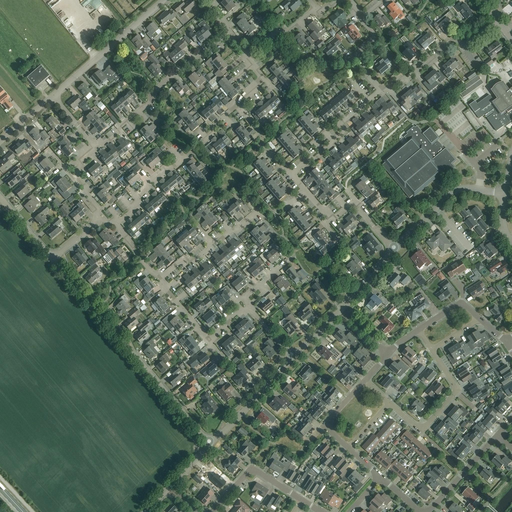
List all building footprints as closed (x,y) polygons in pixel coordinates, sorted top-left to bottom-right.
[(196,5),(191,0),(189,0),(184,5),(181,1),(173,8),(177,13),(182,8),(187,14),(196,5)] [(225,9),(231,3),(233,1),(232,0),(224,0),(225,1),(221,4),(225,9)] [(301,4),(297,0),(293,0),(289,3),(287,0),(281,5),(285,10),(289,7),(292,11),(301,4)] [(463,6),(461,2),(455,7),(459,13),(461,12),(467,20),(473,14),(465,4),(463,6)] [(231,3),(225,9),(229,13),(233,10),(235,12),(239,8),(236,3),(233,5),(231,3)] [(404,17),(404,16),(402,14),(402,13),(394,3),(388,8),(391,13),(389,14),(394,20),(398,17),(400,19),(401,19),(404,17)] [(340,29),(347,23),(344,19),(346,18),(340,10),(330,19),(336,26),(337,25),(340,29)] [(168,14),(166,11),(162,15),(163,15),(158,19),(163,25),(169,20),(170,21),(175,17),(170,12),(168,14)] [(441,19),(449,29),(453,25),(449,20),(452,18),(452,19),(455,17),(450,11),(443,18),(441,19)] [(243,14),(238,17),(241,21),(236,25),(240,29),(247,24),(244,20),(247,18),(243,14)] [(380,15),(374,20),(380,27),(384,24),(386,26),(390,23),(385,16),(382,18),(380,15)] [(445,33),(449,29),(441,19),(437,23),(436,22),(433,24),(437,30),(440,28),(445,33)] [(199,32),(206,40),(210,36),(205,29),(208,27),(203,21),(198,25),(202,30),(199,32)] [(315,41),(320,37),(317,34),(321,31),(314,22),(308,26),(314,33),(310,36),(315,41)] [(159,30),(153,23),(146,29),(149,32),(146,34),(152,41),(158,35),(157,35),(161,32),(159,30)] [(247,24),(240,29),(244,34),(249,30),(251,33),(256,29),(252,24),(250,26),(247,24)] [(357,30),(352,25),(350,28),(348,26),(342,31),(345,35),(347,34),(350,37),(347,39),(347,41),(351,44),(352,44),(354,43),(354,41),(360,36),(356,31),(357,30)] [(192,30),(188,34),(192,39),(195,37),(201,44),(206,40),(199,32),(196,34),(192,30)] [(424,39),(429,45),(434,41),(431,37),(433,35),(429,30),(426,32),(428,34),(424,39)] [(305,40),(300,33),(294,38),(300,46),(304,42),(308,47),(313,43),(308,37),(305,40)] [(142,41),(138,36),(132,41),(139,49),(143,46),(146,49),(151,45),(145,38),(142,41)] [(429,45),(424,39),(421,36),(414,42),(418,47),(421,45),(424,50),(429,45)] [(329,58),(338,50),(336,48),(340,44),(337,40),(335,38),(329,43),(330,45),(323,51),(329,58)] [(173,52),(179,60),(184,55),(181,51),(184,49),(186,47),(181,40),(178,43),(173,47),(176,50),(173,52)] [(319,49),(324,44),(320,40),(315,45),(319,49)] [(411,62),(417,57),(410,49),(413,47),(409,42),(405,46),(408,50),(404,53),(406,56),(404,57),(407,60),(408,59),(411,62)] [(502,49),(497,42),(486,50),(492,59),(497,55),(495,54),(501,49),(502,50),(504,49),(503,48),(502,49)] [(179,60),(173,52),(170,55),(167,52),(166,52),(165,52),(163,53),(163,54),(164,55),(163,56),(168,62),(171,60),(174,64),(179,60)] [(155,77),(161,72),(156,66),(159,63),(152,55),(148,58),(153,64),(148,69),(155,77)] [(280,64),(284,60),(280,56),(275,60),(280,64)] [(216,68),(223,62),(219,57),(215,60),(213,57),(205,64),(209,68),(213,65),(216,68)] [(381,75),(388,68),(386,65),(389,62),(385,57),(379,62),(382,65),(376,69),(381,75)] [(448,63),(454,70),(456,68),(458,71),(463,67),(459,62),(457,64),(453,59),(448,63)] [(488,67),(494,63),(490,59),(485,63),(488,67)] [(276,63),(275,61),(273,63),(271,65),(273,67),(276,71),(279,68),(276,64),(276,63)] [(211,86),(216,82),(226,73),(224,70),(227,67),(223,62),(216,68),(219,71),(215,74),(216,76),(208,83),(211,86)] [(100,70),(91,77),(95,82),(94,83),(96,87),(107,78),(110,82),(114,79),(116,81),(123,75),(112,63),(106,69),(106,70),(103,73),(100,70)] [(454,70),(448,63),(443,68),(445,70),(442,72),(449,79),(454,75),(451,72),(454,70)] [(35,88),(50,76),(41,65),(26,78),(35,88)] [(276,71),(273,67),(271,65),(269,66),(267,68),(268,70),(269,70),(273,74),(276,71)] [(272,81),(282,72),(279,68),(276,71),(273,74),(274,76),(270,79),(272,81)] [(289,77),(296,73),(294,70),(292,72),(289,68),(285,70),(289,77)] [(430,75),(435,81),(438,79),(441,83),(446,79),(441,73),(439,75),(435,70),(430,75)] [(466,76),(469,81),(477,75),(474,71),(466,76)] [(280,82),(286,76),(282,72),(272,81),(274,83),(278,80),(280,82)] [(198,79),(194,73),(188,78),(194,85),(197,83),(200,86),(205,81),(201,76),(198,79)] [(433,83),(435,81),(430,75),(425,79),(429,84),(426,85),(431,91),(436,87),(433,83)] [(466,90),(481,79),(478,75),(463,86),(466,90)] [(279,89),(289,80),(286,76),(280,82),(281,84),(277,87),(279,89)] [(222,88),(232,79),(230,77),(226,80),(225,78),(218,84),(222,88)] [(225,92),(231,86),(230,84),(234,81),(232,79),(222,88),(225,92)] [(481,79),(460,94),(463,98),(467,95),(484,83),(481,79)] [(286,90),(293,84),(289,80),(279,89),(280,91),(285,88),(286,90)] [(183,87),(178,82),(173,86),(179,94),(182,91),(185,94),(190,90),(185,85),(183,87)] [(493,90),(491,91),(498,99),(495,102),(490,95),(478,104),(475,101),(469,105),(478,117),(480,115),(482,117),(485,115),(486,116),(486,117),(487,117),(497,131),(505,126),(506,127),(511,123),(510,122),(511,120),(511,88),(510,90),(504,82),(502,83),(499,84),(497,85),(495,87),(493,90)] [(89,89),(87,86),(84,83),(78,89),(85,97),(90,93),(95,98),(99,95),(92,87),(90,89),(89,88),(89,89)] [(228,96),(239,87),(237,85),(233,88),(231,86),(225,92),(228,96)] [(0,103),(1,105),(2,104),(7,109),(8,111),(13,106),(8,100),(9,99),(5,94),(2,89),(1,89),(0,87),(0,103)] [(239,87),(228,96),(232,100),(238,94),(237,92),(241,89),(239,87)] [(411,90),(406,94),(412,101),(415,105),(424,96),(419,91),(416,87),(412,91),(411,91),(411,90)] [(127,94),(136,106),(138,104),(135,100),(137,98),(131,91),(127,94)] [(346,101),(348,100),(346,97),(343,93),(339,97),(346,106),(348,104),(346,101)] [(403,100),(400,103),(407,111),(415,105),(412,101),(406,94),(405,94),(404,93),(400,97),(401,98),(403,100)] [(134,107),(136,106),(127,94),(123,98),(129,105),(131,103),(134,107)] [(273,98),(269,94),(267,96),(276,106),(280,103),(275,97),(273,98)] [(80,101),(75,96),(67,103),(73,109),(79,104),(82,108),(86,104),(82,99),(80,101)] [(266,103),(272,110),(276,106),(267,96),(265,98),(268,102),(266,103)] [(346,106),(339,97),(335,100),(340,106),(342,104),(345,107),(346,106)] [(382,97),(379,100),(392,115),(398,109),(394,104),(392,106),(389,103),(387,105),(385,102),(386,102),(382,97)] [(126,107),(129,105),(123,98),(119,101),(128,112),(130,111),(126,107)] [(222,114),(224,112),(221,108),(223,106),(217,100),(213,103),(222,114)] [(331,103),(338,113),(340,111),(338,108),(340,106),(335,100),(331,103)] [(386,116),(390,113),(379,100),(377,101),(383,108),(381,110),(386,116)] [(126,114),(128,112),(119,101),(115,105),(121,112),(123,110),(126,114)] [(265,105),(261,101),(259,103),(268,113),(272,110),(266,103),(265,105)] [(222,114),(213,103),(209,107),(215,113),(217,111),(220,115),(222,114)] [(264,117),(268,113),(259,103),(257,105),(260,109),(258,110),(261,114),(264,117)] [(338,113),(331,103),(327,107),(332,113),(334,111),(337,114),(338,113)] [(119,113),(121,112),(115,105),(110,108),(120,119),(122,117),(119,113)] [(386,116),(381,110),(379,111),(374,105),(372,107),(374,109),(382,120),(386,116)] [(213,115),(215,113),(209,107),(205,110),(214,121),(216,119),(213,115)] [(330,115),(332,113),(327,107),(323,110),(326,114),(330,118),(331,119),(332,118),(330,115)] [(374,109),(374,110),(372,111),(375,115),(373,116),(377,121),(378,123),(382,120),(374,109)] [(178,123),(188,114),(185,110),(179,115),(180,117),(176,121),(178,123)] [(194,110),(190,113),(196,120),(200,116),(194,110)] [(212,122),(214,121),(205,110),(201,114),(206,120),(208,118),(212,122)] [(255,119),(261,114),(258,110),(254,114),(254,113),(252,115),(254,117),(253,117),(255,119)] [(85,125),(96,116),(93,112),(86,117),(88,120),(83,123),(85,125)] [(373,116),(372,115),(369,116),(366,113),(364,114),(373,125),(377,121),(373,116)] [(183,125),(192,118),(188,114),(178,123),(180,125),(181,123),(183,125)] [(261,114),(255,119),(256,121),(257,120),(258,123),(260,121),(260,120),(264,117),(261,114)] [(369,128),(373,125),(364,114),(362,116),(365,120),(363,122),(369,128)] [(301,125),(311,117),(309,115),(306,118),(304,116),(298,121),(301,125)] [(55,121),(52,116),(48,119),(49,119),(46,122),(53,129),(54,128),(57,131),(60,135),(61,137),(66,133),(65,131),(62,127),(61,128),(58,124),(59,124),(56,120),(55,121)] [(96,116),(85,125),(87,127),(91,124),(93,126),(100,120),(96,116)] [(305,129),(311,124),(309,122),(313,119),(311,117),(301,125),(305,129)] [(369,128),(363,122),(361,123),(356,117),(354,119),(365,131),(369,128)] [(195,122),(192,118),(183,125),(185,127),(183,129),(185,131),(195,122)] [(361,135),(365,131),(354,119),(352,121),(356,125),(353,127),(358,132),(355,134),(360,139),(362,137),(361,135)] [(92,133),(103,124),(100,120),(93,126),(94,128),(90,131),(92,133)] [(195,122),(185,131),(186,133),(191,130),(192,132),(199,126),(195,122)] [(237,126),(242,133),(245,130),(242,126),(242,125),(241,123),(239,125),(237,126)] [(308,133),(318,125),(316,123),(312,125),(311,124),(305,129),(308,133)] [(103,124),(92,133),(94,135),(98,132),(100,134),(107,128),(103,124)] [(143,136),(154,126),(152,124),(148,128),(146,126),(140,131),(143,136)] [(318,125),(308,133),(311,137),(318,132),(316,130),(319,127),(318,125)] [(146,140),(153,134),(152,132),(156,128),(154,126),(143,136),(146,140)] [(239,135),(242,133),(237,126),(235,128),(233,130),(235,132),(235,131),(239,135)] [(421,132),(417,126),(415,128),(414,127),(406,133),(407,134),(404,137),(408,142),(385,161),(386,162),(382,166),(403,190),(402,191),(409,199),(414,195),(415,196),(440,174),(444,177),(454,168),(451,164),(456,161),(452,156),(450,157),(447,154),(448,153),(437,140),(439,139),(430,129),(423,135),(421,132)] [(41,134),(37,129),(36,128),(29,133),(31,135),(36,142),(41,138),(44,142),(45,142),(42,145),(44,147),(46,144),(46,143),(47,144),(50,141),(49,140),(50,139),(49,138),(48,138),(43,132),(41,134)] [(242,133),(239,135),(242,139),(252,131),(251,129),(247,132),(245,130),(242,133)] [(220,139),(226,146),(227,147),(231,145),(229,143),(230,142),(224,136),(225,135),(224,133),(222,130),(218,133),(222,138),(220,139)] [(55,142),(57,140),(52,135),(53,134),(51,131),(48,134),(55,142)] [(254,133),(252,131),(241,140),(246,146),(253,140),(250,136),(254,133)] [(280,143),(287,138),(286,137),(289,134),(287,131),(277,139),(280,143)] [(153,134),(146,140),(150,144),(161,134),(159,132),(155,136),(153,134)] [(63,136),(56,141),(63,149),(62,150),(62,151),(68,157),(73,153),(68,147),(71,145),(66,140),(63,136)] [(226,146),(220,139),(218,141),(215,137),(213,139),(222,149),(226,146)] [(284,147),(293,139),(292,137),(288,140),(287,138),(280,143),(284,147)] [(348,139),(357,149),(361,145),(363,148),(365,145),(361,140),(358,142),(356,139),(354,141),(350,137),(348,139)] [(119,140),(129,151),(133,147),(134,149),(136,148),(130,141),(129,143),(127,140),(125,142),(121,138),(119,140)] [(209,154),(211,152),(213,154),(216,151),(217,153),(222,149),(213,139),(211,141),(212,142),(214,145),(213,146),(211,144),(208,147),(210,150),(207,152),(209,154)] [(293,139),(284,147),(287,151),(293,146),(292,144),(295,141),(293,139)] [(353,152),(357,149),(348,139),(346,140),(350,144),(348,146),(353,152)] [(32,146),(28,141),(26,140),(23,143),(21,140),(17,144),(12,149),(18,155),(25,149),(27,151),(32,146)] [(125,154),(129,151),(119,140),(117,141),(121,146),(119,147),(125,154)] [(277,144),(273,140),(268,144),(273,148),(277,144)] [(112,143),(110,145),(121,158),(125,154),(119,147),(117,149),(112,143)] [(353,152),(348,146),(346,147),(343,144),(340,145),(349,156),(353,152)] [(110,145),(107,146),(111,151),(109,153),(115,160),(119,156),(110,145)] [(290,155),(300,147),(298,145),(295,147),(293,146),(287,151),(290,155)] [(345,159),(349,156),(340,145),(338,147),(341,151),(339,153),(341,154),(345,159)] [(158,147),(148,156),(150,159),(156,165),(160,161),(156,157),(162,152),(158,147)] [(300,147),(290,155),(294,159),(300,153),(299,152),(302,149),(300,147)] [(341,154),(339,156),(336,153),(337,152),(334,148),(331,151),(342,164),(347,161),(345,159),(341,154)] [(107,154),(104,150),(102,152),(111,163),(112,164),(116,161),(115,160),(109,153),(107,154)] [(338,168),(342,164),(331,151),(328,153),(331,157),(332,156),(335,160),(333,161),(338,168)] [(0,170),(2,173),(11,165),(9,162),(15,157),(14,156),(11,152),(1,160),(2,161),(0,163),(0,170)] [(107,167),(111,163),(102,152),(100,154),(103,158),(101,160),(107,167)] [(42,166),(44,169),(50,163),(46,158),(42,162),(39,160),(37,157),(33,161),(39,169),(42,166)] [(156,165),(150,159),(148,160),(146,158),(140,162),(144,167),(147,164),(151,169),(156,165)] [(256,169),(266,161),(264,158),(261,161),(259,159),(253,165),(256,169)] [(333,161),(330,158),(328,159),(331,163),(329,165),(331,168),(329,170),(334,175),(335,176),(336,175),(336,173),(334,171),(338,168),(333,161)] [(190,174),(200,165),(199,163),(195,166),(193,164),(195,163),(192,160),(185,165),(188,169),(187,170),(190,174)] [(260,173),(266,167),(265,166),(268,163),(266,161),(256,169),(260,173)] [(50,163),(44,169),(41,171),(43,173),(47,178),(52,174),(49,172),(54,168),(50,163)] [(93,167),(99,175),(102,174),(103,175),(108,171),(104,166),(101,168),(97,164),(93,167)] [(127,173),(135,182),(140,179),(136,174),(141,169),(138,164),(130,171),(127,173)] [(193,178),(200,172),(198,170),(202,167),(200,165),(190,174),(193,178)] [(263,177),(273,168),(271,166),(267,169),(266,167),(260,173),(263,177)] [(11,188),(21,180),(17,175),(20,172),(16,167),(11,171),(13,174),(5,181),(11,188)] [(97,177),(99,175),(93,167),(88,171),(92,176),(90,178),(93,183),(98,179),(97,177)] [(305,180),(303,182),(305,185),(318,174),(318,173),(315,169),(314,170),(312,167),(310,169),(312,172),(308,175),(310,177),(309,178),(308,177),(307,177),(306,178),(306,179),(305,180)] [(273,168),(263,177),(266,181),(273,175),(271,173),(274,171),(273,168)] [(197,182),(207,173),(206,171),(202,175),(200,172),(193,178),(197,182)] [(178,184),(179,186),(184,182),(177,174),(175,176),(171,172),(169,173),(178,184)] [(131,186),(135,182),(127,173),(125,175),(118,181),(122,185),(124,184),(127,181),(131,186)] [(169,181),(174,187),(178,184),(169,173),(167,175),(171,179),(169,181)] [(207,173),(197,182),(200,186),(207,181),(205,178),(209,175),(207,173)] [(315,183),(322,178),(318,174),(305,185),(307,187),(310,185),(310,184),(313,181),(315,183)] [(367,184),(367,185),(370,182),(368,180),(367,181),(363,176),(358,180),(360,183),(355,187),(359,191),(367,184)] [(60,189),(67,183),(63,178),(59,182),(56,179),(51,183),(55,188),(58,186),(60,189)] [(174,187),(169,181),(167,183),(163,178),(161,180),(170,191),(174,187)] [(312,187),(309,190),(312,193),(315,190),(325,182),(322,178),(315,183),(317,185),(313,188),(312,187)] [(268,189),(278,181),(277,179),(273,182),(271,180),(265,185),(268,189)] [(20,199),(29,192),(25,188),(28,185),(24,180),(19,185),(21,188),(15,193),(20,199)] [(166,194),(170,191),(161,180),(159,182),(162,186),(161,188),(162,189),(166,194)] [(101,200),(108,194),(105,191),(113,184),(111,182),(109,184),(107,181),(98,189),(101,192),(97,195),(101,200)] [(272,193),(278,188),(277,186),(280,184),(278,181),(268,189),(272,193)] [(322,191),(328,186),(325,182),(315,190),(316,192),(320,189),(322,191)] [(67,183),(60,189),(62,192),(60,194),(64,198),(69,194),(67,191),(71,187),(67,183)] [(369,187),(367,185),(367,184),(359,191),(363,196),(366,193),(368,195),(369,197),(376,191),(375,190),(371,185),(369,187)] [(332,190),(328,186),(322,191),(324,193),(318,198),(319,200),(321,198),(332,190)] [(278,188),(272,193),(275,197),(285,189),(283,187),(280,190),(278,188)] [(285,189),(275,197),(278,201),(285,196),(283,194),(287,191),(285,189)] [(332,197),(334,199),(335,198),(339,195),(340,195),(337,192),(335,194),(332,190),(321,198),(323,200),(327,197),(329,199),(332,197)] [(36,198),(34,196),(37,193),(36,191),(32,195),(28,199),(30,201),(24,206),(30,214),(37,208),(35,206),(39,202),(40,201),(37,197),(36,198)] [(122,197),(127,193),(125,191),(121,195),(119,194),(116,197),(117,199),(118,200),(122,196),(122,197)] [(153,193),(162,204),(166,200),(160,193),(158,195),(155,191),(153,193)] [(372,208),(379,203),(377,200),(380,197),(375,192),(369,197),(371,200),(368,203),(372,208)] [(158,207),(162,204),(153,193),(151,195),(154,198),(152,200),(158,207)] [(108,194),(101,200),(105,204),(108,201),(111,204),(116,200),(112,195),(110,197),(108,194)] [(158,207),(152,200),(150,202),(147,198),(145,200),(154,211),(158,207)] [(150,214),(154,211),(145,200),(143,202),(146,205),(144,207),(150,214)] [(238,200),(234,204),(240,211),(242,213),(244,211),(245,213),(247,212),(247,211),(248,209),(241,201),(240,203),(238,200)] [(73,210),(80,218),(85,215),(81,210),(84,208),(79,202),(76,204),(77,206),(73,210)] [(194,216),(196,219),(207,209),(208,209),(209,208),(205,203),(197,211),(198,213),(194,216)] [(240,211),(234,204),(230,207),(239,218),(241,217),(238,213),(240,211)] [(237,220),(239,218),(230,207),(228,205),(224,209),(232,218),(234,216),(237,220)] [(41,227),(47,222),(45,219),(47,218),(44,215),(49,210),(45,206),(37,212),(39,214),(34,219),(41,227)] [(80,218),(73,210),(70,212),(70,213),(64,206),(59,209),(66,217),(69,215),(72,218),(76,222),(79,219),(80,218)] [(291,217),(300,209),(299,207),(295,210),(294,208),(287,213),(291,217)] [(397,229),(402,225),(401,224),(406,220),(402,215),(405,213),(399,207),(394,211),(398,215),(392,220),(395,225),(394,226),(397,229)] [(483,215),(476,207),(470,212),(469,210),(466,212),(464,210),(460,213),(467,221),(465,222),(471,230),(474,228),(482,238),(485,235),(485,234),(486,233),(485,232),(489,229),(482,220),(481,220),(480,218),(483,215)] [(203,219),(210,213),(208,211),(210,209),(209,208),(208,209),(207,209),(196,219),(197,221),(202,217),(203,219)] [(294,221),(300,216),(299,214),(302,211),(300,209),(291,217),(294,221)] [(139,210),(136,213),(145,223),(147,225),(148,225),(149,224),(147,221),(149,220),(147,217),(149,216),(146,213),(145,214),(144,213),(143,214),(141,212),(140,211),(139,210)] [(136,220),(141,227),(145,223),(136,213),(134,215),(138,219),(136,220)] [(214,217),(215,216),(214,217),(210,213),(203,219),(205,221),(201,224),(203,227),(214,217)] [(297,225),(307,217),(305,214),(302,217),(300,216),(294,221),(297,225)] [(346,225),(351,232),(356,228),(352,223),(357,219),(352,214),(345,219),(348,223),(346,225)] [(214,217),(203,227),(204,229),(208,225),(210,227),(219,220),(215,216),(214,217)] [(301,229),(307,223),(305,222),(309,219),(307,217),(297,225),(301,229)] [(58,218),(51,223),(53,226),(46,232),(52,239),(62,230),(59,227),(58,228),(56,227),(61,222),(58,218)] [(141,227),(136,220),(134,222),(130,218),(128,219),(137,230),(141,227)] [(137,230),(128,219),(126,221),(130,225),(128,227),(129,229),(127,231),(133,238),(136,236),(135,235),(138,231),(137,230)] [(307,223),(301,229),(304,233),(314,225),(312,222),(308,225),(307,223)] [(351,232),(346,225),(343,227),(340,223),(336,227),(341,233),(343,231),(347,236),(351,232)] [(188,231),(197,242),(199,240),(196,236),(197,235),(192,228),(190,226),(187,230),(188,231)] [(253,237),(264,228),(263,226),(259,229),(257,227),(250,233),(253,237)] [(257,241),(264,235),(262,233),(266,230),(264,228),(253,237),(257,241)] [(110,237),(105,230),(99,235),(106,243),(109,240),(112,244),(117,240),(112,235),(110,237)] [(325,236),(320,230),(315,235),(311,230),(305,235),(307,237),(311,242),(314,238),(317,242),(325,236)] [(195,244),(197,242),(188,231),(184,235),(189,241),(191,240),(195,244)] [(444,252),(452,246),(447,240),(440,231),(427,243),(430,247),(431,246),(434,250),(439,246),(444,252)] [(184,235),(182,233),(178,237),(180,238),(189,249),(191,247),(187,243),(189,241),(184,235)] [(264,235),(257,241),(260,245),(262,244),(264,245),(272,238),(271,237),(272,236),(270,234),(266,237),(264,235)] [(378,245),(369,234),(363,239),(367,244),(363,247),(368,253),(367,254),(369,256),(370,256),(374,253),(375,253),(375,252),(377,250),(375,248),(378,245)] [(325,236),(317,242),(322,247),(318,250),(323,256),(331,249),(326,244),(329,241),(325,236)] [(187,251),(189,249),(180,238),(175,242),(181,248),(183,246),(187,251)] [(230,240),(240,252),(244,248),(238,241),(236,243),(232,239),(230,240)] [(90,240),(84,245),(91,254),(95,250),(98,254),(103,249),(96,241),(93,243),(90,240)] [(236,255),(240,252),(230,240),(228,242),(232,246),(230,248),(236,255)] [(152,258),(163,249),(162,248),(164,247),(164,246),(162,244),(162,243),(160,245),(153,251),(155,253),(151,256),(152,258)] [(222,247),(232,258),(236,255),(230,248),(228,250),(222,243),(220,245),(222,247)] [(268,252),(275,260),(280,256),(276,252),(279,249),(274,243),(269,248),(270,250),(268,252)] [(498,252),(490,243),(486,246),(483,243),(477,249),(481,254),(484,251),(490,259),(498,252)] [(458,257),(462,253),(456,245),(451,249),(458,257)] [(228,262),(232,258),(222,247),(220,249),(224,253),(222,255),(228,262)] [(80,266),(86,261),(81,256),(84,253),(79,248),(75,251),(77,254),(72,258),(75,261),(80,266)] [(108,264),(115,258),(120,264),(128,257),(121,249),(115,253),(112,250),(103,258),(108,264)] [(160,259),(167,253),(163,249),(152,258),(154,260),(158,257),(160,259)] [(428,267),(431,264),(421,251),(411,258),(420,269),(425,264),(428,267)] [(228,262),(222,255),(220,256),(216,252),(214,254),(224,265),(228,262)] [(271,264),(275,260),(268,252),(266,253),(264,252),(259,256),(264,262),(267,259),(271,264)] [(159,266),(170,257),(167,253),(160,259),(162,261),(158,264),(159,266)] [(224,265),(214,254),(212,256),(213,258),(211,260),(213,263),(214,262),(219,269),(224,265)] [(354,276),(361,270),(356,265),(360,262),(355,255),(349,260),(351,262),(346,266),(354,276)] [(170,257),(159,266),(161,268),(165,265),(167,267),(174,261),(170,257)] [(255,266),(253,268),(259,274),(263,270),(260,267),(262,265),(257,258),(252,262),(255,266)] [(488,267),(492,273),(496,271),(499,271),(501,274),(509,269),(505,262),(502,265),(499,260),(488,267)] [(466,270),(460,261),(450,268),(449,267),(445,270),(451,278),(457,274),(458,276),(466,270)] [(203,264),(212,275),(216,271),(210,264),(208,266),(205,262),(203,264)] [(208,278),(212,275),(203,264),(201,266),(204,270),(202,271),(208,278)] [(91,285),(100,277),(96,273),(100,270),(95,265),(89,270),(91,273),(85,278),(91,285)] [(259,274),(253,268),(251,269),(248,266),(242,271),(247,276),(250,273),(254,278),(259,274)] [(297,274),(291,267),(286,272),(293,281),(297,278),(301,282),(302,283),(307,279),(305,278),(299,271),(297,274)] [(195,271),(193,269),(193,268),(191,270),(194,274),(192,276),(198,283),(202,280),(195,271)] [(436,268),(431,273),(434,276),(439,272),(436,268)] [(208,278),(202,271),(201,269),(199,271),(197,269),(195,271),(202,280),(204,282),(208,278)] [(236,281),(242,288),(246,285),(242,280),(244,278),(239,272),(235,275),(238,279),(236,281)] [(187,273),(185,275),(194,286),(198,283),(192,276),(190,277),(187,273)] [(400,278),(394,273),(386,282),(388,284),(388,286),(390,286),(394,290),(393,288),(399,281),(404,286),(409,280),(404,274),(400,278)] [(185,275),(183,277),(186,281),(184,283),(190,290),(194,286),(185,275)] [(284,282),(280,277),(274,282),(280,290),(283,287),(285,290),(290,286),(286,280),(284,282)] [(144,288),(151,283),(146,278),(142,282),(139,278),(133,283),(136,286),(139,289),(142,286),(144,288)] [(445,299),(451,294),(448,290),(452,287),(446,280),(440,285),(444,289),(436,295),(441,301),(445,298),(445,299)] [(242,288),(236,281),(231,285),(228,281),(226,283),(231,289),(233,287),(237,292),(242,288)] [(474,299),(484,292),(481,288),(484,286),(481,281),(468,290),(474,299)] [(151,283),(144,288),(146,291),(142,294),(149,301),(154,296),(151,293),(153,291),(152,290),(155,288),(151,283)] [(319,304),(325,299),(319,291),(321,289),(316,283),(312,287),(316,292),(314,293),(312,291),(309,294),(311,296),(314,299),(319,304)] [(220,296),(225,302),(230,298),(227,294),(229,292),(225,287),(220,291),(222,294),(220,296)] [(265,312),(273,306),(269,302),(274,298),(270,293),(264,298),(266,301),(260,307),(265,312)] [(389,303),(380,294),(377,297),(374,294),(369,299),(371,301),(365,307),(365,308),(366,306),(371,311),(376,306),(378,307),(382,302),(386,306),(389,303)] [(425,299),(422,294),(411,301),(411,302),(412,301),(415,306),(408,310),(407,314),(408,316),(407,317),(409,321),(411,320),(412,322),(421,315),(419,312),(430,305),(425,299)] [(122,314),(129,307),(125,303),(128,300),(124,295),(119,300),(121,303),(116,307),(119,310),(117,311),(117,312),(119,314),(120,314),(122,313),(122,314)] [(217,302),(221,306),(225,302),(220,296),(218,298),(215,295),(210,300),(214,305),(217,302)] [(277,300),(282,306),(286,303),(281,297),(277,300)] [(158,309),(165,303),(161,298),(157,301),(155,299),(150,303),(152,305),(154,304),(158,308),(158,309)] [(212,304),(208,300),(202,304),(200,302),(194,307),(198,312),(202,308),(204,311),(212,304)] [(309,318),(312,316),(308,311),(311,308),(306,302),(301,306),(304,309),(297,314),(304,322),(309,317),(309,318)] [(158,309),(158,308),(156,310),(159,313),(162,317),(167,313),(165,311),(169,308),(165,303),(158,309)] [(500,310),(495,305),(490,311),(496,316),(494,318),(500,323),(507,315),(501,310),(500,310)] [(281,310),(286,317),(290,314),(285,307),(281,310)] [(130,331),(138,323),(134,318),(139,313),(136,309),(128,315),(131,319),(124,324),(130,331)] [(214,316),(210,311),(206,314),(204,312),(203,313),(205,316),(202,318),(208,324),(214,319),(217,322),(221,318),(217,314),(214,316)] [(288,323),(283,327),(290,335),(297,329),(294,325),(298,322),(291,314),(284,320),(288,323)] [(174,327),(180,321),(177,316),(172,320),(170,318),(165,322),(164,323),(170,330),(174,327)] [(388,333),(393,327),(389,324),(390,323),(383,316),(379,321),(383,324),(383,325),(379,329),(385,334),(387,332),(388,333)] [(243,320),(239,324),(247,333),(249,331),(250,332),(254,328),(248,321),(246,323),(243,320)] [(146,340),(149,337),(144,331),(150,326),(147,321),(138,329),(141,332),(135,337),(140,343),(145,339),(146,340)] [(174,327),(170,330),(172,332),(173,331),(177,336),(182,332),(180,329),(184,326),(180,321),(174,327)] [(247,333),(239,324),(235,328),(237,331),(234,333),(236,335),(236,334),(241,340),(245,336),(244,335),(247,333)] [(345,335),(340,330),(334,336),(342,343),(345,340),(350,345),(356,339),(350,333),(347,336),(346,335),(345,335)] [(478,331),(473,334),(481,347),(483,346),(483,344),(483,343),(488,340),(484,333),(481,335),(478,331)] [(481,347),(473,334),(468,338),(471,342),(467,344),(472,351),(477,347),(478,348),(480,348),(481,347)] [(183,347),(185,349),(187,347),(194,341),(190,337),(185,341),(183,338),(179,342),(183,347)] [(226,341),(232,348),(237,344),(240,347),(243,345),(238,340),(235,342),(231,337),(226,341)] [(150,359),(157,353),(153,349),(156,346),(151,340),(145,345),(148,348),(143,351),(150,359)] [(269,359),(275,354),(270,348),(273,346),(269,340),(264,344),(267,347),(263,351),(269,359)] [(194,341),(187,347),(185,349),(191,356),(199,350),(196,347),(198,346),(194,341)] [(230,350),(232,348),(226,341),(221,346),(225,350),(223,352),(228,358),(231,355),(230,351),(230,350)] [(460,357),(464,354),(466,357),(471,353),(465,344),(461,347),(459,343),(454,347),(460,357)] [(330,352),(324,347),(319,353),(327,361),(331,357),(335,360),(340,355),(333,348),(333,349),(330,352)] [(358,359),(365,351),(361,347),(354,355),(358,359)] [(410,366),(416,360),(413,358),(416,354),(408,347),(402,354),(407,358),(405,361),(410,366)] [(456,359),(460,357),(454,347),(449,350),(451,354),(447,356),(453,365),(458,362),(456,359)] [(490,359),(499,353),(495,348),(491,351),(489,348),(482,352),(485,358),(488,356),(490,359)] [(365,351),(358,359),(360,361),(358,362),(364,367),(369,361),(366,358),(369,355),(365,351)] [(493,369),(500,365),(497,361),(502,359),(499,353),(490,359),(492,362),(489,364),(493,369)] [(162,374),(169,368),(165,364),(170,360),(165,354),(159,359),(162,362),(156,366),(162,374)] [(209,359),(204,354),(199,358),(196,355),(191,360),(188,363),(192,368),(196,366),(200,362),(202,365),(209,359)] [(252,372),(260,365),(257,361),(260,359),(256,354),(253,356),(256,359),(247,366),(252,372)] [(400,367),(395,362),(390,368),(397,375),(401,370),(404,374),(409,369),(403,364),(400,367)] [(461,378),(470,372),(468,370),(470,368),(467,362),(459,367),(461,371),(458,373),(461,378)] [(344,372),(352,380),(354,378),(354,377),(355,375),(351,371),(353,368),(348,363),(344,368),(341,370),(344,372)] [(242,383),(242,384),(243,384),(248,379),(245,375),(248,373),(240,364),(236,368),(239,373),(236,376),(242,383)] [(310,374),(313,371),(307,365),(304,368),(298,375),(304,381),(310,374)] [(426,369),(421,365),(415,371),(420,375),(426,369)] [(501,376),(510,370),(506,365),(502,368),(500,365),(493,369),(496,375),(499,373),(501,376)] [(219,371),(214,366),(209,370),(206,367),(200,372),(205,377),(208,375),(211,378),(219,371)] [(173,386),(181,380),(177,374),(180,372),(176,367),(170,373),(173,376),(168,380),(173,386)] [(436,375),(431,370),(428,373),(425,371),(419,378),(424,382),(427,379),(430,382),(436,375)] [(511,374),(510,370),(501,376),(503,379),(500,381),(504,386),(510,382),(508,378),(511,375),(511,374)] [(350,382),(352,380),(344,372),(342,375),(340,373),(336,378),(343,384),(345,381),(348,383),(349,382),(350,382)] [(471,384),(478,379),(474,374),(472,376),(470,372),(461,378),(464,383),(468,380),(471,384)] [(192,398),(193,397),(192,396),(191,394),(196,390),(192,386),(197,382),(196,381),(198,380),(194,376),(192,377),(186,382),(189,385),(182,391),(187,398),(188,397),(189,398),(190,399),(191,399),(192,398)] [(238,386),(242,384),(242,383),(236,376),(233,379),(238,386)] [(391,380),(388,377),(382,384),(387,389),(392,384),(394,385),(393,386),(395,389),(400,383),(393,377),(391,380)] [(480,389),(479,387),(483,384),(479,378),(478,379),(471,384),(473,387),(469,390),(472,395),(480,389)] [(296,391),(300,386),(295,382),(291,387),(289,384),(283,390),(291,397),(296,391)] [(511,382),(503,388),(507,395),(511,392),(511,382)] [(233,389),(228,383),(224,387),(224,386),(217,392),(225,401),(231,396),(229,393),(233,389)] [(440,385),(439,384),(435,388),(432,385),(426,392),(431,397),(435,393),(438,395),(444,388),(442,387),(442,385),(441,385),(440,385)] [(480,389),(472,395),(475,400),(479,397),(481,401),(490,396),(486,389),(484,387),(480,389)] [(339,394),(332,388),(330,390),(326,394),(333,401),(337,397),(337,396),(339,394)] [(211,414),(217,409),(212,403),(214,402),(206,393),(201,397),(206,403),(203,405),(205,407),(202,410),(205,414),(208,411),(211,414)] [(326,394),(324,393),(321,396),(320,394),(317,398),(320,401),(319,402),(323,405),(324,406),(327,403),(329,405),(333,401),(326,394)] [(499,403),(506,410),(510,406),(507,403),(509,400),(503,394),(499,399),(500,401),(499,403)] [(280,401),(276,397),(269,405),(277,412),(282,407),(284,410),(290,404),(283,397),(280,401)] [(323,405),(319,402),(317,400),(314,403),(313,406),(311,408),(312,409),(320,416),(324,411),(320,408),(323,405)] [(425,407),(417,400),(412,406),(409,410),(414,415),(418,411),(420,413),(425,407)] [(502,415),(506,410),(499,403),(497,406),(495,404),(493,406),(491,405),(489,408),(496,415),(499,412),(502,415)] [(452,411),(460,418),(462,416),(464,418),(469,412),(463,407),(460,410),(456,407),(452,411)] [(496,415),(489,408),(488,408),(486,411),(487,412),(485,414),(483,417),(493,425),(497,421),(494,418),(497,415),(496,415)] [(316,420),(320,416),(312,409),(308,414),(306,412),(303,415),(310,420),(312,417),(316,420)] [(276,420),(266,410),(263,413),(262,413),(257,418),(264,424),(268,420),(272,424),(276,420)] [(456,422),(460,418),(452,411),(448,415),(450,417),(447,420),(449,422),(456,428),(459,425),(456,422)] [(311,421),(310,420),(303,415),(302,416),(304,417),(300,421),(302,423),(300,425),(308,432),(312,427),(308,424),(311,421)] [(489,430),(493,425),(483,417),(477,424),(483,430),(486,427),(489,430)] [(387,424),(398,433),(399,431),(397,429),(397,430),(396,429),(398,426),(391,419),(387,424)] [(457,429),(456,428),(449,422),(446,425),(443,421),(439,426),(447,433),(449,431),(452,434),(457,429)] [(396,435),(398,433),(387,424),(384,428),(391,434),(393,432),(394,433),(396,435)] [(481,433),(483,430),(477,424),(472,429),(474,431),(472,433),(473,434),(480,440),(484,436),(481,433)] [(304,436),(308,432),(300,425),(298,427),(296,425),(291,431),(297,436),(300,433),(304,436)] [(445,435),(447,433),(439,426),(435,430),(438,433),(436,436),(444,443),(448,438),(445,435)] [(245,437),(247,434),(241,428),(238,431),(245,437)] [(388,437),(391,434),(384,428),(380,432),(390,441),(392,439),(390,438),(389,438),(388,437)] [(402,445),(411,435),(407,431),(400,438),(403,441),(402,442),(400,443),(402,445)] [(388,443),(390,441),(380,432),(376,436),(383,443),(386,440),(387,441),(386,442),(388,443)] [(383,443),(376,436),(374,434),(370,439),(377,445),(380,442),(381,443),(380,444),(382,445),(384,443),(383,443)] [(480,440),(473,434),(471,437),(468,434),(465,437),(464,435),(462,437),(463,439),(468,443),(469,444),(472,441),(476,445),(480,440)] [(409,446),(416,438),(411,435),(402,445),(404,447),(406,445),(405,444),(406,443),(409,446)] [(411,453),(420,442),(416,438),(409,446),(412,448),(411,450),(410,449),(409,451),(411,453)] [(375,448),(377,445),(370,439),(366,443),(376,452),(378,450),(376,449),(375,448)] [(460,449),(466,455),(470,451),(466,446),(468,443),(463,439),(459,444),(462,447),(460,449)] [(255,447),(247,440),(246,442),(246,441),(245,442),(242,446),(243,447),(239,452),(244,456),(248,451),(250,452),(255,447)] [(418,453),(424,446),(420,442),(411,453),(413,454),(414,452),(415,451),(418,453)] [(375,454),(376,452),(366,443),(362,447),(369,454),(372,451),(373,452),(375,454)] [(322,456),(329,448),(325,444),(321,449),(318,446),(312,452),(317,456),(319,454),(322,456)] [(419,460),(428,450),(424,446),(418,453),(420,456),(419,457),(417,458),(419,460)] [(327,465),(333,459),(330,456),(334,452),(329,448),(322,456),(324,459),(322,462),(326,466),(327,465)] [(379,462),(385,455),(383,453),(384,451),(384,452),(386,450),(384,448),(381,451),(375,458),(379,462)] [(458,451),(455,449),(453,451),(462,460),(466,455),(460,449),(458,451)] [(428,450),(419,460),(421,462),(423,460),(422,460),(423,458),(426,461),(433,454),(428,450)] [(274,471),(280,462),(278,460),(279,458),(277,457),(278,455),(274,453),(268,461),(272,464),(269,468),(274,471)] [(383,466),(392,456),(390,454),(389,456),(388,458),(385,455),(379,462),(383,466)] [(503,460),(497,455),(492,460),(492,462),(497,466),(497,467),(500,469),(504,465),(507,467),(511,462),(505,457),(503,460)] [(240,461),(234,456),(230,461),(224,467),(225,467),(224,468),(224,469),(226,470),(227,470),(227,469),(232,474),(238,468),(236,466),(240,461)] [(394,463),(391,460),(392,459),(393,459),(394,458),(392,456),(383,466),(388,470),(394,463)] [(337,469),(344,461),(339,457),(336,462),(333,459),(327,465),(335,472),(337,469)] [(394,472),(403,461),(401,460),(399,461),(400,462),(399,463),(396,461),(394,463),(388,470),(390,468),(394,472)] [(291,463),(287,461),(286,463),(284,461),(282,464),(280,462),(274,471),(279,474),(282,470),(286,472),(291,464),(291,463)] [(342,478),(347,472),(345,470),(348,465),(344,461),(337,469),(339,472),(337,474),(342,478)] [(403,461),(394,472),(398,475),(404,468),(402,466),(403,464),(403,465),(405,463),(403,461)] [(291,482),(297,473),(294,471),(296,468),(291,464),(286,472),(289,474),(286,478),(291,482)] [(450,473),(442,466),(440,469),(437,467),(432,472),(439,478),(441,475),(446,479),(450,473)] [(402,479),(411,469),(409,467),(408,469),(407,471),(404,468),(398,475),(402,479)] [(215,477),(211,481),(220,489),(226,482),(218,476),(221,473),(216,468),(211,474),(215,477)] [(411,469),(402,479),(407,483),(413,476),(410,473),(411,472),(412,472),(413,471),(411,469)] [(489,472),(485,469),(480,474),(488,481),(491,477),(494,480),(497,476),(491,470),(489,472)] [(298,470),(297,473),(291,482),(296,485),(299,481),(302,483),(307,476),(298,470)] [(352,483),(359,475),(354,471),(351,475),(348,472),(348,473),(347,472),(342,478),(341,480),(344,482),(346,481),(348,483),(350,481),(352,483)] [(435,490),(440,485),(436,481),(439,478),(431,471),(426,476),(431,480),(427,483),(435,490)] [(193,479),(200,485),(203,481),(196,475),(193,479)] [(307,475),(307,476),(302,483),(306,485),(303,489),(308,492),(314,483),(316,480),(307,475)] [(359,475),(352,483),(354,485),(352,487),(355,489),(353,490),(356,493),(363,485),(360,482),(363,479),(359,475)] [(316,485),(314,483),(308,492),(313,496),(314,494),(317,496),(324,486),(318,482),(316,485)] [(412,482),(408,488),(412,491),(416,485),(412,482)] [(263,498),(268,490),(257,483),(252,491),(253,491),(251,494),(256,497),(258,494),(263,498)] [(426,500),(431,495),(427,492),(427,490),(426,490),(428,488),(423,483),(418,488),(420,489),(420,491),(418,493),(426,500)] [(205,505),(210,500),(209,499),(213,494),(206,487),(202,493),(197,498),(205,505)] [(473,503),(478,498),(468,488),(463,494),(473,503)] [(327,505),(333,496),(328,493),(328,492),(325,490),(320,497),(323,500),(322,501),(327,505)] [(374,499),(384,507),(386,505),(387,506),(392,501),(384,494),(381,497),(378,495),(374,499)] [(282,499),(275,495),(273,498),(269,496),(264,505),(269,509),(272,505),(276,508),(282,499)] [(333,496),(327,505),(333,508),(334,506),(337,508),(342,501),(338,498),(338,499),(333,496)] [(374,499),(370,504),(371,504),(371,506),(373,505),(373,506),(370,509),(373,511),(380,511),(382,510),(383,510),(384,509),(384,508),(384,507),(374,499)] [(241,511),(247,511),(249,510),(239,501),(235,506),(237,507),(232,511),(241,511)] [(252,507),(258,511),(261,506),(255,502),(252,507)] [(461,511),(463,510),(454,503),(449,509),(452,511),(461,511)]
